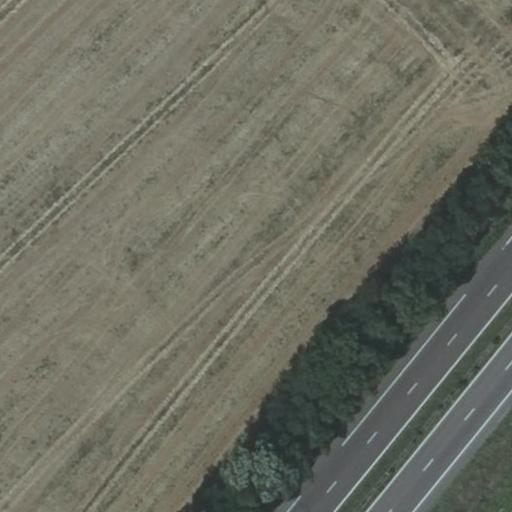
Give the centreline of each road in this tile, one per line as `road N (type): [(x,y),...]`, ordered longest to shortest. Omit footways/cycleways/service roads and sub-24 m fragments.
road 1 (motorway): [(511,265),(311,511)]
road 2 (motorway): [(391,511),(511,363)]
